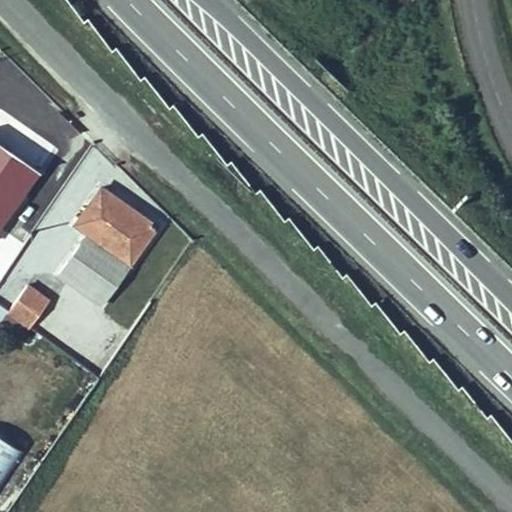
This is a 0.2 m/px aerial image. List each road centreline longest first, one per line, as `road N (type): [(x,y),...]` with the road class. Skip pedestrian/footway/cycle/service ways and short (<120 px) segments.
road 1 (trunk): [(131,0),(511,379)]
road 2 (trunk): [(511,293),(208,0)]
